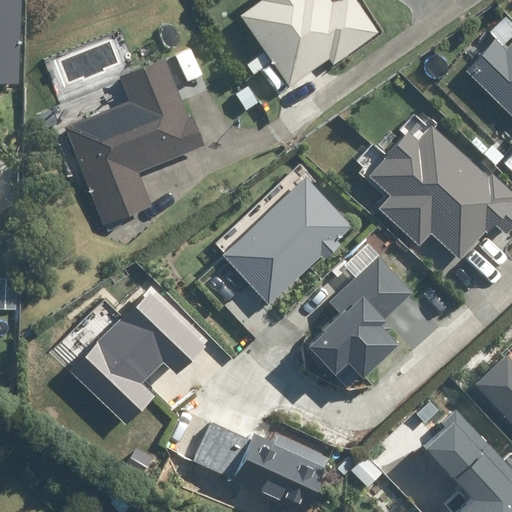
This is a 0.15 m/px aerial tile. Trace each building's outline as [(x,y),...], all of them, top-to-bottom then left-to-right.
[(0,0),(0,83),(19,84),(21,0),(0,0)] [(241,16),(290,86),(328,60),(331,64),(378,32),(355,0),(337,0),(333,3),(331,0),(261,0),(263,1),(241,16)] [(511,140),(510,142),(511,143),(511,44),(507,50),(496,39),(465,71),(511,114),(511,140)] [(126,102),(61,129),(99,223),(146,204),(134,174),(202,146),(190,116),(185,118),(162,60),(116,78),(126,102)] [(244,84),(229,94),(242,116),(258,106),(244,84)] [(431,232),(461,260),(494,224),(504,233),(511,225),(511,203),(511,202),(511,200),(511,190),(493,173),(489,177),(432,125),(417,141),(409,133),(369,176),(391,196),(380,209),(419,245),(431,232)] [(303,178),(222,256),(270,306),(322,256),(326,261),(342,246),(338,241),(351,228),(303,178)] [(309,346),(347,387),(360,375),(363,378),(399,346),(382,327),(387,322),(385,318),(413,293),(379,256),(330,301),(343,315),(309,346)] [(0,278),(0,311),(14,312),(15,279),(0,278)] [(69,369),(125,425),(154,396),(141,384),(163,363),(176,375),(208,342),(152,286),(69,369)] [(511,359),(509,357),(477,386),(511,424),(511,359)] [(460,511),(511,511),(511,471),(455,409),(443,421),(450,429),(427,450),(473,500),(460,511)] [(253,491),(250,499),(261,503),(263,498),(294,511),(303,511),(331,445),(277,423),(270,440),(253,433),(251,439),(210,422),(193,463),(229,478),(228,480),(253,491)] [(136,449),(127,464),(145,474),(154,458),(136,449)] [(360,455),(345,471),(365,489),(380,473),(360,455)]
